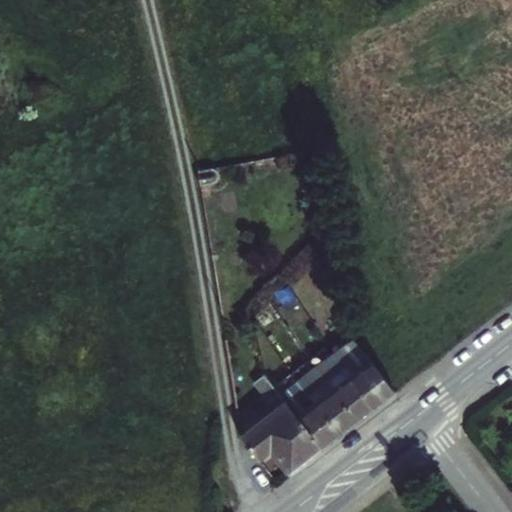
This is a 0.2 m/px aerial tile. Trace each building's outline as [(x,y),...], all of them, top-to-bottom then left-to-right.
[(202,193),(216,191),(218,189),(220,182),(215,174),(199,178),(202,193)] [(356,348),(334,364),(336,368),(373,418),(396,400),(356,348)] [(318,376),(316,378),(355,431),(373,418),(336,368),(334,364),(318,376)] [(355,431),(316,378),(299,391),(302,395),(339,444),(355,431)] [(242,445),(258,466),(270,457),(290,482),(321,458),(281,404),(265,383),(259,388),(279,416),(242,445)] [(321,458),(339,444),(302,395),(299,391),(281,404),(321,458)]
